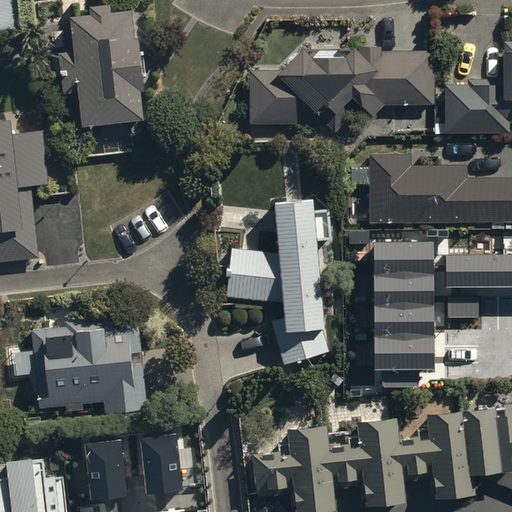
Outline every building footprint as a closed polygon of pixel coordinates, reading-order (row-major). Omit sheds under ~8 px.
[(91,14),(71,16),(75,50),(60,52),(64,93),(79,92),(83,126),(95,124),(96,138),(136,134),(134,120),(144,119),(141,89),(145,89),(139,37),(136,38),(132,9),(112,12),(111,4),(91,6),(91,14)] [(446,133),(510,132),(510,122),(511,121),(511,41),(506,42),(503,42),(503,78),(468,79),(468,83),(446,84),(446,133)] [(250,69),(251,123),(327,123),(336,131),(363,105),(373,115),(383,105),(435,104),(435,50),(387,50),(382,54),(382,47),(360,46),(360,51),(355,46),(345,56),(313,57),(305,48),(283,69),(250,69)] [(11,119),(0,120),(0,258),(37,254),(29,187),(46,185),(40,128),(12,131),(11,119)] [(370,154),(371,222),(511,221),(511,176),(468,177),(467,165),(412,165),(412,154),(370,154)] [(277,300),(279,325),(267,328),(277,364),(323,348),(316,327),(318,327),(308,199),(269,202),(273,251),(225,248),(222,296),(277,300)] [(433,243),(373,243),(374,371),(434,371),(433,243)] [(511,254),(446,255),(447,287),(511,286),(511,254)] [(141,410),(136,316),(66,320),(66,325),(28,327),(29,350),(13,351),(14,374),(31,373),(32,409),(79,406),(78,401),(99,400),(100,412),(141,410)] [(22,396),(0,397),(0,419),(24,417),(22,396)] [(511,398),(493,399),(489,408),(425,415),(427,435),(397,438),(396,417),(353,421),(355,444),(325,447),(323,424),(281,427),(283,450),(247,454),(250,494),(285,491),(286,511),(293,511),(328,509),(326,485),(358,483),(360,506),(404,502),(402,477),(431,475),(433,500),(475,496),(473,477),(500,473),(497,483),(511,489),(511,398)] [(176,434),(140,438),(147,495),(183,490),(176,434)] [(120,440),(84,445),(91,501),(127,497),(120,440)] [(0,511),(59,511),(56,472),(44,473),(43,456),(2,460),(3,474),(0,474),(0,511)]
